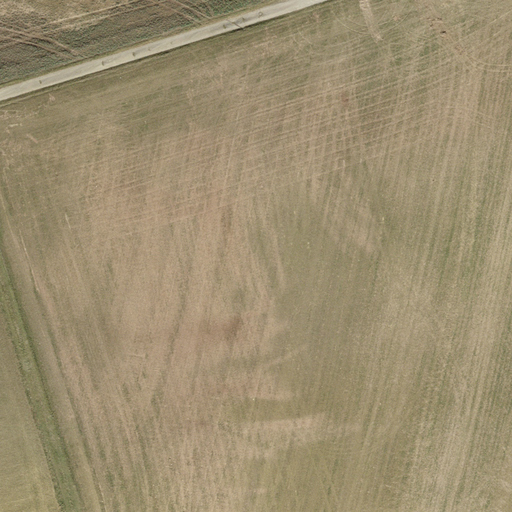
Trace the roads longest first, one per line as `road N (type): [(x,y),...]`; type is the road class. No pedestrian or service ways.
road 1 (track): [(312,0),(0,99)]
road 2 (track): [(79,511),(0,265)]
